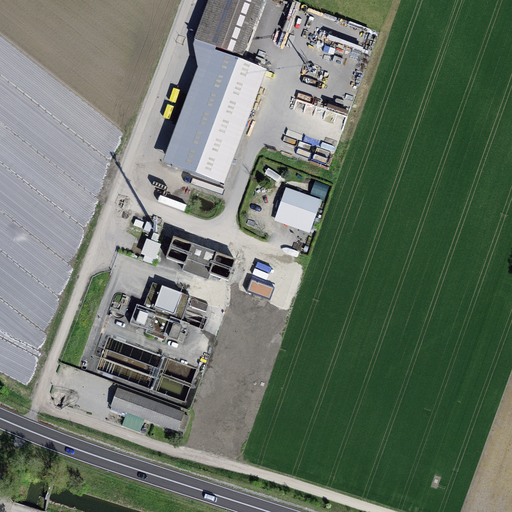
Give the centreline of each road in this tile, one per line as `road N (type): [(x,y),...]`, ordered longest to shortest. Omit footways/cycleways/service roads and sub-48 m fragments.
road 1 (unclassified): [(191,0),(26,429)]
road 2 (track): [(36,405),(381,511)]
road 3 (trunk): [(269,511),(26,429)]
